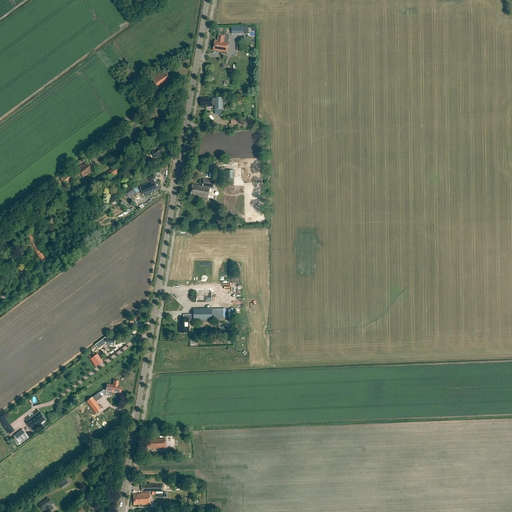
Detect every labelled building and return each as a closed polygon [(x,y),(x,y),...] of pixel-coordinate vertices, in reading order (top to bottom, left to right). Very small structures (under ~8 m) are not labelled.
[(227,54),(230,37),(219,35),(217,42),(214,42),(213,51),(227,54)] [(170,80),(171,79),(165,72),(161,75),(160,74),(152,80),(159,90),(171,82),(170,80)] [(212,99),(201,99),(201,107),(213,107),(213,105),(215,105),(215,110),(223,110),(223,98),(215,98),(215,99),(212,99)] [(165,152),(161,146),(152,153),(156,158),(165,152)] [(83,179),(96,169),(90,160),(84,164),(85,165),(81,168),(80,167),(77,170),(76,169),(70,174),(70,173),(61,180),(65,186),(74,180),(73,178),(76,176),(76,178),(80,176),(78,174),(79,173),(83,179)] [(119,173),(115,168),(106,174),(110,179),(119,173)] [(151,183),(140,188),(144,197),(151,194),(155,192),(155,191),(160,189),(155,177),(149,179),(151,183)] [(216,182),(204,180),(203,187),(199,186),(199,187),(192,185),(191,196),(196,197),(209,200),(210,189),(214,189),(216,182)] [(137,193),(133,189),(126,195),(130,199),(137,193)] [(122,201),(120,204),(127,210),(129,207),(122,201)] [(37,246),(34,241),(30,234),(27,236),(41,263),(45,260),(38,247),(37,246)] [(212,303),(212,292),(196,293),(197,304),(212,303)] [(212,321),(212,309),(194,309),(194,315),(184,315),(184,319),(179,319),(180,333),(190,333),(189,321),(194,321),(194,322),(212,321)] [(105,346),(114,346),(115,339),(105,339),(105,338),(95,345),(98,350),(105,345),(105,346)] [(95,368),(96,367),(102,363),(103,362),(98,356),(97,354),(90,360),(95,368)] [(102,410),(93,398),(87,402),(96,414),(102,410)] [(41,424),(45,421),(39,413),(26,422),(32,432),(41,425),(41,424)] [(4,416),(0,418),(0,421),(5,428),(10,424),(4,416)] [(20,445),(29,438),(29,439),(33,437),(30,433),(26,435),(22,430),(14,436),(14,437),(20,445)] [(153,450),(166,449),(165,440),(146,441),(147,449),(153,449),(153,450)] [(57,483),(61,489),(68,483),(64,478),(57,483)] [(163,493),(163,485),(156,485),(156,486),(145,486),(141,486),(141,493),(147,492),(147,493),(163,493)] [(150,506),(150,494),(142,494),(142,495),(138,495),(133,495),(134,506),(138,506),(138,505),(141,505),(141,506),(150,506)] [(52,504),(48,499),(39,505),(43,510),(45,509),(47,511),(52,508),(50,505),(52,504)]
